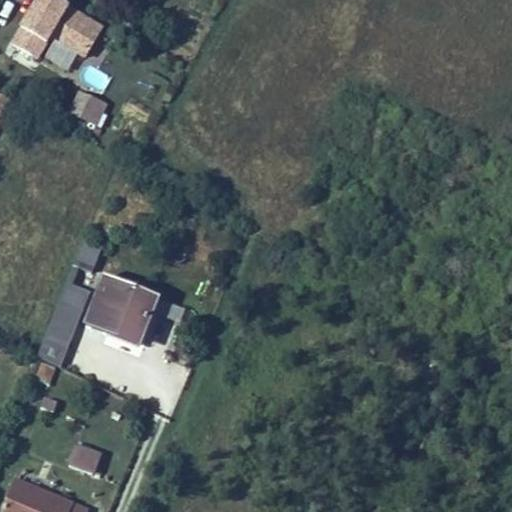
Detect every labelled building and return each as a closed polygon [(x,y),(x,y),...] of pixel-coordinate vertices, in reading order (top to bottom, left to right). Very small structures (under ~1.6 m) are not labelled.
[(89,58),(106,17),(64,0),(32,0),(13,47),(67,69),(74,52),(89,58)] [(85,68),(83,82),(105,85),(107,72),(85,68)] [(99,126),(110,102),(79,88),(68,112),(99,126)] [(0,91),(0,115),(3,116),(10,96),(0,91)] [(73,244),(51,236),(41,262),(63,271),(73,244)] [(83,237),(74,261),(95,268),(103,244),(83,237)] [(129,297),(77,275),(57,324),(79,333),(80,330),(111,343),(129,297)] [(4,352),(31,366),(62,290),(34,279),(4,352)] [(35,381),(48,386),(54,369),(41,365),(35,381)] [(76,443),(69,465),(95,474),(103,451),(76,443)] [(36,511),(43,498),(0,479),(0,511),(36,511)]
